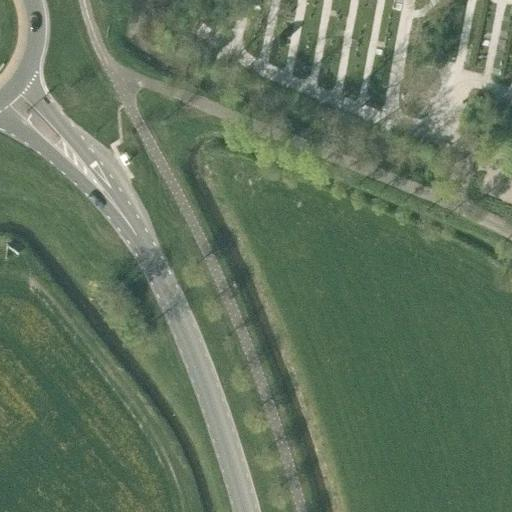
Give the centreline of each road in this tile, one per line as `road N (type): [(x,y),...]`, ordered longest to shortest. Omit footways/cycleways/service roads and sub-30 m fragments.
road 1 (primary): [(246,511),(178,320),(122,216)]
road 2 (primary): [(122,216),(104,179),(22,76)]
road 3 (primary): [(0,117),(122,216)]
